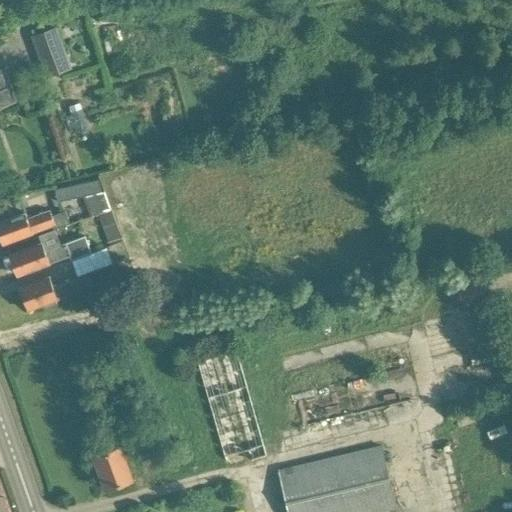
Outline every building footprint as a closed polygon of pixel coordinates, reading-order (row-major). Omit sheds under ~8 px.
[(55,28),(31,37),(45,76),(69,67),(55,28)] [(0,105),(1,105),(0,104),(13,99),(2,69),(0,70),(0,105)] [(79,133),(93,129),(87,108),(73,112),(79,133)] [(101,191),(99,179),(55,189),(58,201),(101,191)] [(112,198),(98,202),(103,219),(117,215),(112,198)] [(295,232),(321,222),(315,206),(289,216),(295,232)] [(0,235),(3,244),(52,225),(54,229),(60,227),(70,223),(65,210),(52,215),(50,209),(27,218),(25,212),(0,221),(0,235)] [(136,212),(124,216),(131,239),(143,236),(136,212)] [(18,275),(72,255),(73,260),(93,252),(87,236),(46,250),(43,242),(10,254),(18,275)] [(130,258),(124,241),(93,252),(73,260),(78,275),(78,276),(130,258)] [(55,299),(83,289),(78,276),(78,275),(53,284),(50,276),(19,287),(27,310),(46,303),(48,307),(57,304),(55,299)] [(157,319),(180,311),(174,292),(151,300),(157,319)] [(141,297),(120,305),(126,318),(147,310),(141,297)] [(228,466),(266,455),(236,350),(197,361),(228,466)] [(153,450),(176,444),(165,401),(142,407),(153,450)] [(105,488),(132,479),(124,455),(132,452),(123,424),(113,428),(116,437),(102,442),(105,451),(93,456),(105,488)] [(279,470),(288,511),(376,511),(397,507),(382,446),(279,470)]
